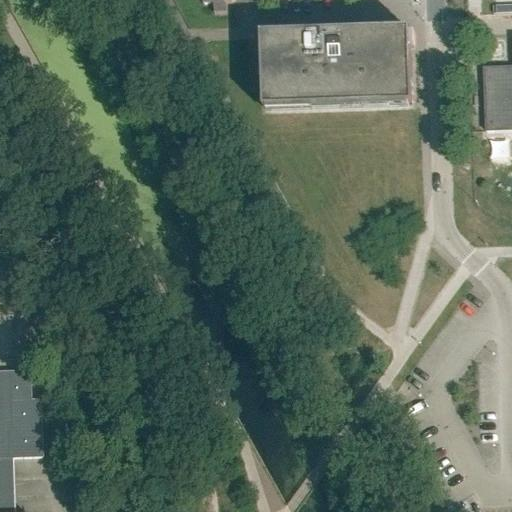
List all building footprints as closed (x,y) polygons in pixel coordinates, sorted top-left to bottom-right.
[(199,0),(203,3),(203,7),(214,6),(214,16),(227,16),(226,6),(231,6),(236,2),(235,0),(199,0)] [(511,14),(511,6),(496,7),(497,15),(511,14)] [(390,34),(390,33),(362,34),(362,35),(263,38),(265,108),(266,109),(266,111),(271,111),(271,113),(408,108),(408,107),(412,107),(412,104),(414,104),(411,33),(390,34)] [(511,69),(485,70),(485,71),(484,71),(486,133),(487,133),(487,134),(511,133),(511,69)] [(0,511),(12,511),(11,461),(42,460),(41,441),(40,402),(31,402),(30,373),(0,374),(0,511)]
